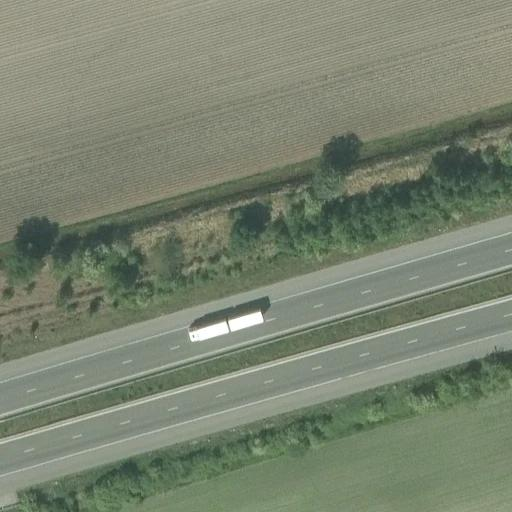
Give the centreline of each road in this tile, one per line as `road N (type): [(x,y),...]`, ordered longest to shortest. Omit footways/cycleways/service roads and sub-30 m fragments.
road 1 (motorway): [(511,247),(0,398)]
road 2 (motorway): [(0,460),(511,315)]
